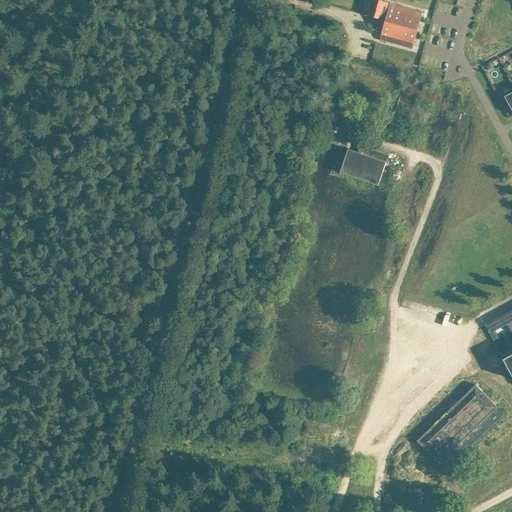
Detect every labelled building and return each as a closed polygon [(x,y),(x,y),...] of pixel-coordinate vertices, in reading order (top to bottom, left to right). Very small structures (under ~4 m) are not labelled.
[(380,40),(412,49),(423,12),(378,0),(370,0),(366,15),(385,20),(380,40)] [(357,125),(331,118),(312,188),(408,213),(419,171),(386,162),(384,169),(348,159),(357,125)] [(311,234),(288,286),(365,320),(383,281),(355,269),(348,284),(326,275),(339,247),(311,234)] [(511,320),(508,314),(503,317),(511,332),(511,331),(511,320)] [(491,323),(485,326),(493,341),(499,338),(491,323)] [(279,328),(256,380),(334,414),(351,375),(324,363),(317,378),(295,369),(307,341),(279,328)] [(511,354),(503,359),(511,375),(511,354)] [(511,407),(511,398),(474,359),(402,427),(445,472),(511,407)]
